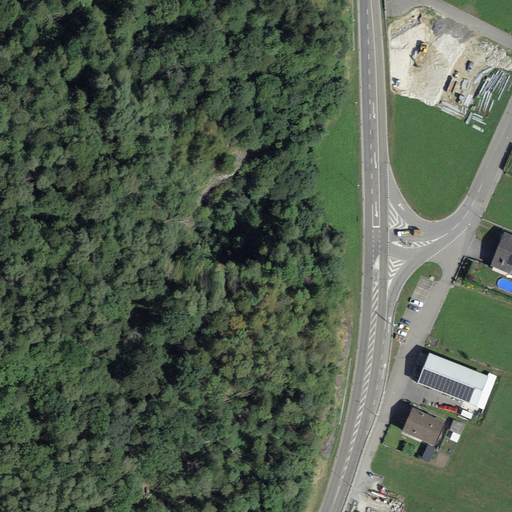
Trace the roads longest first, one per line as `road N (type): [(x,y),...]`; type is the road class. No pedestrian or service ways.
road 1 (secondary): [(376,242),(365,386),(330,511)]
road 2 (secondary): [(368,0),(376,242)]
road 3 (tertiary): [(376,242),(423,244),(450,232),(511,118)]
